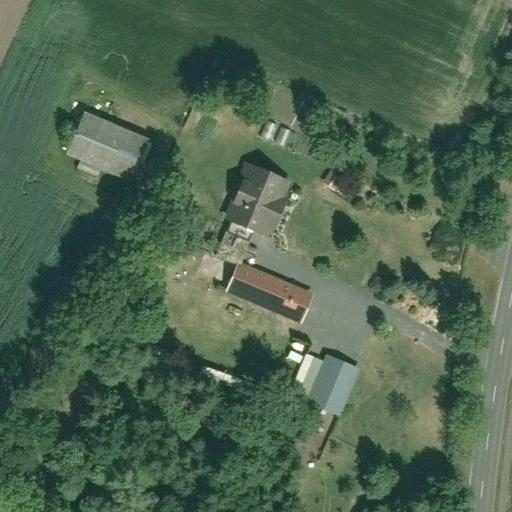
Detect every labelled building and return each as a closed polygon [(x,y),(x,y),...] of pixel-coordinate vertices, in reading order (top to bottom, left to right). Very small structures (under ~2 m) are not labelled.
[(83,106),(69,143),(133,169),(148,132),(83,106)] [(243,168),(218,230),(263,248),(287,186),(243,168)] [(185,207),(191,194),(174,187),(168,200),(185,207)] [(235,270),(224,296),(297,326),(308,300),(235,270)] [(301,358),(284,398),(336,420),(356,373),(322,359),(319,366),(301,358)]
